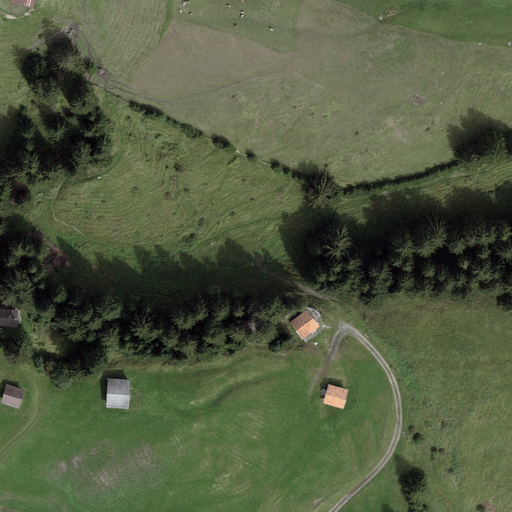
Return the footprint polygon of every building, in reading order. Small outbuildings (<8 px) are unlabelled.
[(33,0),(9,0),(9,4),(31,9),(33,0)] [(303,338),(321,326),(309,307),(290,318),(303,338)] [(13,312),(0,311),(0,327),(11,329),(13,312)] [(351,382),(332,376),(323,407),(342,413),(351,382)] [(130,381),(107,380),(106,410),(128,411),(130,381)] [(25,392),(7,387),(1,405),(19,411),(25,392)]
